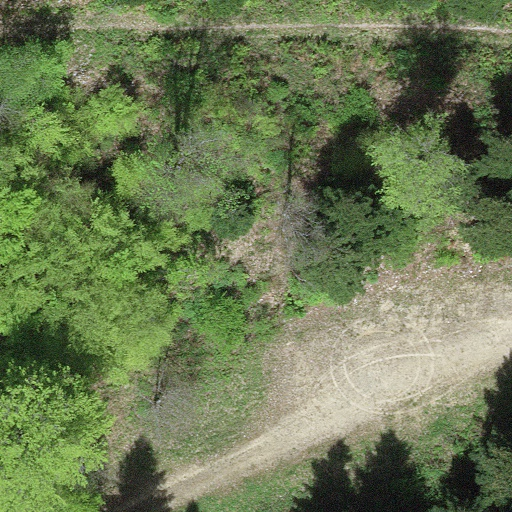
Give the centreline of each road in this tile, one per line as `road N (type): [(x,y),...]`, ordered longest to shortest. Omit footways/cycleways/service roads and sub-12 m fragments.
road 1 (track): [(0,29),(511,43)]
road 2 (track): [(511,357),(274,442),(115,511)]
